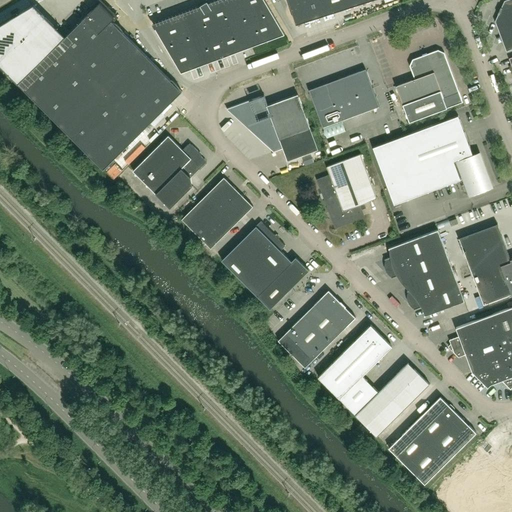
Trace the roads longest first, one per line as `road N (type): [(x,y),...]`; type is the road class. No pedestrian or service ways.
road 1 (unclassified): [(511,406),(478,401),(206,119),(215,86),(438,0)]
road 2 (primary): [(209,511),(78,381),(0,322)]
road 3 (primary): [(0,355),(164,511)]
road 4 (unclassified): [(511,139),(459,0)]
